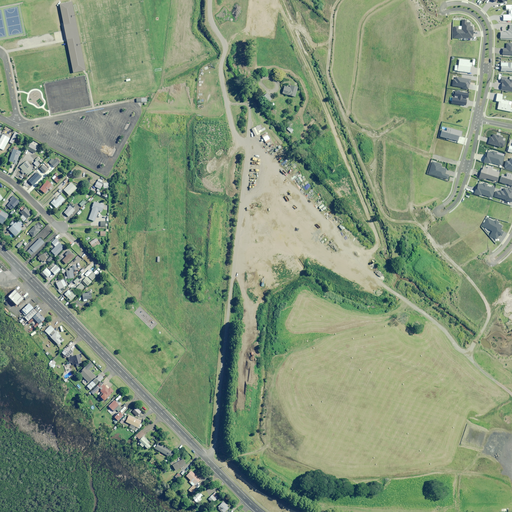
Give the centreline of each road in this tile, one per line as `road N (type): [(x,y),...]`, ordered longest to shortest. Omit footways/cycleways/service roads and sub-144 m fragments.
road 1 (tertiary): [(259,511),(0,249)]
road 2 (residential): [(481,67),(481,23),(461,9),(443,10),(459,3),(485,19),(489,68)]
road 3 (residential): [(468,167),(453,205),(432,214),(452,194),(461,165)]
